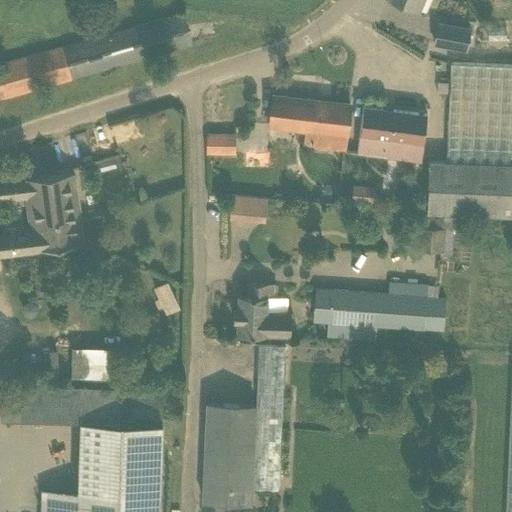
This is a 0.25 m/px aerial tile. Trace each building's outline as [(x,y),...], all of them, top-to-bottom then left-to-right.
[(392,0),(413,9),(417,0),(392,0)] [(181,13),(0,66),(0,99),(190,43),(181,13)] [(438,23),(434,43),(465,49),(469,29),(438,23)] [(511,66),(452,64),(447,161),(511,162),(511,66)] [(273,95),(269,125),(306,129),(304,143),(344,149),(350,104),(273,95)] [(427,114),(363,105),(357,152),(400,157),(402,140),(423,143),(427,114)] [(143,117),(109,127),(114,144),(148,134),(143,117)] [(233,151),(233,132),(206,133),(207,152),(233,151)] [(511,162),(447,161),(429,160),(428,213),(511,216),(511,162)] [(73,172),(0,180),(0,253),(81,244),(78,216),(73,172)] [(232,192),(229,216),(266,221),(269,197),(232,192)] [(363,202),(364,194),(352,193),(351,201),(363,202)] [(417,227),(417,250),(444,251),(445,229),(417,227)] [(237,319),(236,333),(266,334),(266,333),(290,334),(291,312),(277,311),(277,316),(267,315),(267,302),(273,302),(273,283),(248,282),(247,295),(238,295),(237,309),(233,309),(233,319),(237,319)] [(168,300),(164,302),(170,315),(180,310),(167,283),(162,286),(168,300)] [(439,303),(425,301),(425,296),(330,289),(328,321),(437,328),(439,303)] [(83,376),(109,377),(110,346),(83,346),(83,376)] [(511,511),(511,354),(511,355),(503,511),(511,511)] [(1,418),(33,419),(34,386),(2,384),(1,418)] [(42,488),(40,511),(158,511),(162,423),(119,421),(121,389),(81,387),(80,420),(78,489),(42,488)] [(203,500),(223,500),(251,504),(255,404),(207,402),(203,500)]
